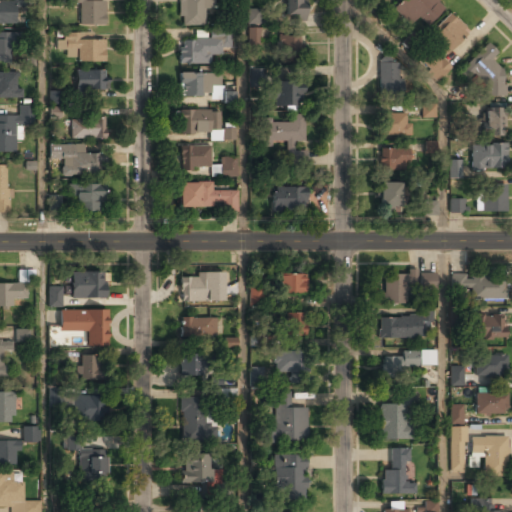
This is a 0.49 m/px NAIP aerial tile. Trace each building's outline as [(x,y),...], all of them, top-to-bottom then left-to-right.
[(0,0),(0,23),(13,23),(12,8),(26,7),(26,0),(0,0)] [(77,3),(77,25),(103,24),(103,0),(68,0),(68,3),(77,3)] [(204,10),(213,10),(213,0),(178,0),(179,26),(205,26),(204,10)] [(285,0),(285,20),(305,20),(305,0),(285,0)] [(425,26),(444,8),(436,0),(400,0),(392,8),(410,27),(418,19),(425,26)] [(260,24),(260,8),(247,9),(247,24),(260,24)] [(447,53),(469,32),(450,13),(429,35),(447,53)] [(248,46),(260,46),(260,27),(247,28),(248,46)] [(210,40),(178,40),(178,64),(211,64),(211,56),(220,56),(220,46),(230,46),(230,31),(210,31),(210,40)] [(0,32),(0,61),(10,61),(10,41),(13,41),(13,32),(0,32)] [(102,61),(103,40),(91,40),(91,32),(77,32),(77,33),(61,33),(61,40),(53,40),(53,50),(63,50),(63,57),(73,57),(73,48),(75,48),(75,61),(102,61)] [(300,36),(277,36),(277,58),(300,58),(300,36)] [(490,59),(497,52),(487,42),(457,72),(466,81),(471,76),(495,100),(506,89),(499,82),(506,74),(490,59)] [(436,80),(450,69),(441,58),(427,68),(436,80)] [(378,63),(378,96),(401,96),(401,63),(378,63)] [(102,70),(73,70),(73,90),(102,90),(102,82),(107,82),(107,78),(102,78),(102,70)] [(19,97),(0,97),(0,72),(14,72),(14,89),(19,89),(19,97)] [(178,74),(178,98),(220,98),(220,74),(178,74)] [(272,83),(272,106),(303,106),(303,83),(272,83)] [(234,103),(234,90),(223,90),(222,103),(234,103)] [(47,91),(47,104),(58,104),(58,91),(47,91)] [(0,151),(13,152),(13,126),(19,126),(19,125),(32,125),(32,105),(16,105),(16,115),(0,115),(0,151)] [(422,106),(422,118),(434,118),(433,106),(422,106)] [(58,118),(58,107),(47,107),(47,118),(58,118)] [(481,135),(503,135),(503,108),(481,108),(481,135)] [(218,130),(218,112),(208,112),(208,110),(177,110),(177,122),(179,122),(179,134),(191,134),(191,132),(208,132),(208,129),(218,130)] [(379,114),(379,136),(407,136),(407,114),(379,114)] [(303,142),(303,116),(291,116),(291,123),(270,124),(270,142),(285,141),(286,161),(302,161),(302,153),(292,153),(291,142),(303,142)] [(103,128),(103,117),(91,117),(91,119),(69,119),(69,138),(98,138),(98,139),(104,139),(104,128),(103,128)] [(220,128),(221,130),(221,140),(234,140),(234,128),(220,128)] [(221,130),(218,130),(208,129),(208,132),(208,141),(221,141),(221,140),(221,130)] [(434,151),(435,141),(423,141),(423,150),(434,151)] [(94,158),(94,153),(82,153),(82,144),(58,144),(58,153),(53,153),(53,176),(102,176),(102,158),(94,158)] [(470,145),(470,171),(505,171),(505,145),(470,145)] [(209,167),(208,165),(209,146),(178,146),(178,164),(179,164),(179,170),(193,170),(193,167),(209,167)] [(378,171),(406,171),(406,149),(378,149),(378,171)] [(218,157),(218,165),(218,177),(235,176),(235,157),(218,157)] [(460,161),(447,161),(447,179),(460,179),(460,161)] [(218,165),(208,165),(209,167),(209,177),(218,177),(218,165)] [(190,183),(176,183),(176,207),(210,207),(210,202),(220,202),(220,211),(235,211),(235,191),(210,191),(210,182),(190,182),(190,183)] [(399,183),(378,183),(378,209),(399,209),(399,183)] [(103,202),(103,184),(66,184),(66,195),(47,195),(47,211),(94,211),(94,202),(103,202)] [(505,211),(505,184),(475,184),(475,211),(505,211)] [(305,213),(305,187),(271,187),(271,213),(305,213)] [(448,214),(464,214),(464,199),(448,199),(448,214)] [(422,216),(436,216),(436,201),(422,201),(422,216)] [(104,298),(104,272),(69,272),(69,298),(104,298)] [(382,303),(407,303),(407,288),(417,288),(417,273),(382,273),(382,303)] [(302,294),(302,274),(277,274),(277,294),(302,294)] [(179,302),(221,301),(221,275),(179,275),(179,302)] [(419,289),(433,289),(433,275),(419,275),(419,289)] [(469,300),(504,300),(504,276),(450,276),(450,290),(469,290),(469,300)] [(0,283),(0,309),(5,309),(5,306),(9,306),(9,298),(24,298),(24,282),(13,282),(13,283),(0,283)] [(248,287),(249,305),(262,305),(261,286),(248,287)] [(47,307),(61,307),(62,287),(47,287),(47,307)] [(58,310),(59,332),(86,332),(86,346),(106,346),(106,310),(58,310)] [(305,312),(282,312),(282,336),(305,336),(305,312)] [(473,339),(504,339),(504,314),(473,314),(473,339)] [(378,338),(420,339),(420,323),(429,323),(429,317),(378,316),(378,338)] [(216,336),(216,317),(179,317),(179,336),(216,336)] [(16,341),(26,341),(26,330),(16,330),(16,341)] [(224,346),(236,347),(236,338),(224,338),(224,346)] [(0,341),(0,377),(3,377),(3,352),(8,352),(9,341),(0,341)] [(303,373),(304,352),(273,351),(272,372),(303,373)] [(434,367),(434,351),(399,351),(399,357),(380,357),(380,376),(402,376),(402,367),(434,367)] [(178,377),(201,377),(201,354),(178,354),(178,377)] [(77,355),(76,381),(99,382),(100,356),(77,355)] [(474,356),(474,377),(505,377),(505,356),(474,356)] [(248,385),(262,386),(263,367),(249,367),(248,385)] [(460,384),(458,367),(450,368),(452,385),(460,384)] [(48,407),(61,406),(61,387),(47,388),(48,407)] [(235,388),(219,389),(219,404),(236,403),(235,388)] [(0,424),(13,424),(13,393),(0,393),(0,424)] [(306,408),(289,408),(289,393),(273,393),(273,424),(263,424),(263,443),(306,443),(306,408)] [(474,394),(474,416),(505,416),(505,394),(474,394)] [(103,422),(104,397),(70,396),(69,421),(103,422)] [(205,398),(180,398),(180,442),(205,442),(205,398)] [(449,404),(449,423),(462,424),(463,405),(449,404)] [(407,405),(379,405),(379,440),(407,440),(407,405)] [(40,442),(39,426),(22,427),(22,443),(40,442)] [(450,428),(450,473),(463,473),(463,428),(450,428)] [(483,455),(482,477),(505,477),(506,438),(469,437),(469,454),(483,455)] [(16,442),(0,442),(0,466),(16,466),(16,442)] [(413,495),(412,482),(405,483),(404,449),(389,450),(389,471),(380,471),(380,495),(413,495)] [(107,482),(107,450),(77,450),(77,482),(107,482)] [(209,455),(181,455),(181,484),(209,484),(209,455)] [(273,500),(305,500),(305,456),(273,456),(273,500)] [(0,508),(11,508),(11,511),(38,511),(38,502),(22,502),(22,482),(12,482),(12,474),(0,474),(0,508)] [(505,511),(491,511),(491,499),(470,499),(469,511),(505,511)] [(436,511),(437,501),(424,501),(423,511),(436,511)] [(104,511),(105,504),(67,503),(66,511),(104,511)]
